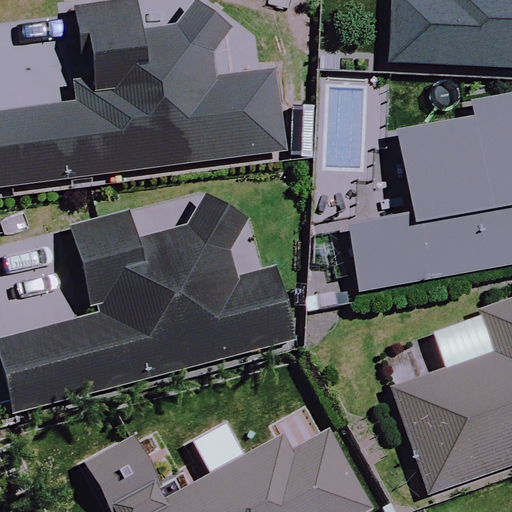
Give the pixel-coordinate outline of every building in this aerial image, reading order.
[(511,0),(387,0),(385,68),(511,72),(511,0)] [(192,9),(170,34),(134,38),(130,6),(66,14),(78,109),(0,118),(0,190),(279,156),(270,77),(214,84),(211,59),(227,40),(192,9)] [(511,96),(464,105),(467,123),(391,137),(406,220),(342,232),(354,297),(511,268),(511,96)] [(241,229),(199,206),(183,236),(131,249),(123,220),(63,235),(86,323),(0,345),(0,398),(6,419),(284,347),(266,276),(232,285),(225,258),(241,229)] [(511,304),(424,334),(429,348),(381,365),(426,497),(511,467),(511,304)] [(158,500),(129,445),(80,471),(101,511),(363,511),(322,434),(283,455),(274,439),(246,453),(235,432),(194,455),(205,475),(158,500)]
